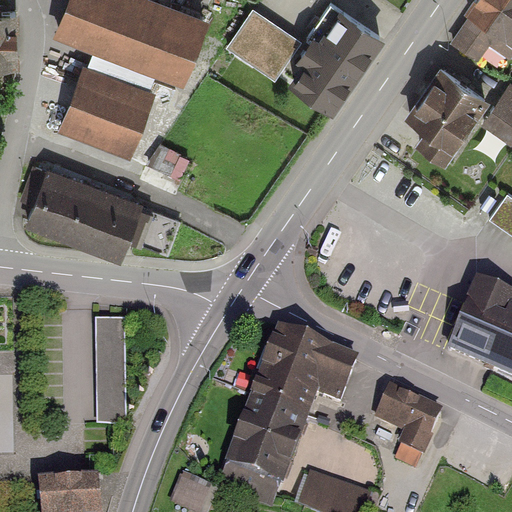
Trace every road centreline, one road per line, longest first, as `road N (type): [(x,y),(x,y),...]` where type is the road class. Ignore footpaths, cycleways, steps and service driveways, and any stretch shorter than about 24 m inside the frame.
road 1 (tertiary): [(243,288),(443,0)]
road 2 (unclassified): [(243,288),(511,422)]
road 3 (tertiary): [(0,267),(168,287),(228,310)]
road 4 (tertiary): [(133,511),(170,415),(228,310)]
road 5 (residential): [(0,207),(33,50),(23,0)]
